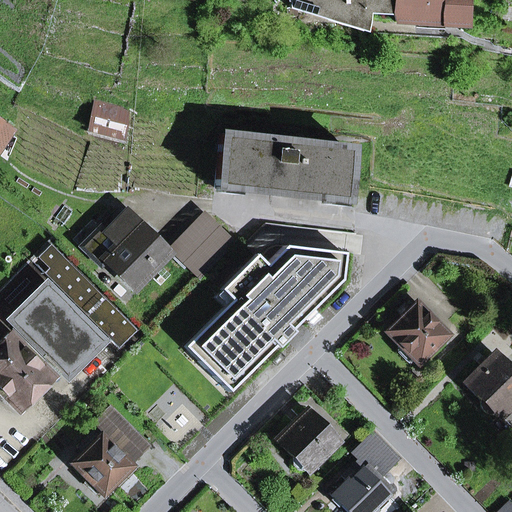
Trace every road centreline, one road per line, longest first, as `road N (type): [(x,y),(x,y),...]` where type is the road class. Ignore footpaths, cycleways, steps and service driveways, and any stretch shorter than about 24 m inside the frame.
road 1 (residential): [(134,199),(433,236)]
road 2 (residential): [(315,351),(473,511)]
road 3 (residential): [(315,351),(433,236)]
road 4 (residential): [(204,463),(315,351)]
